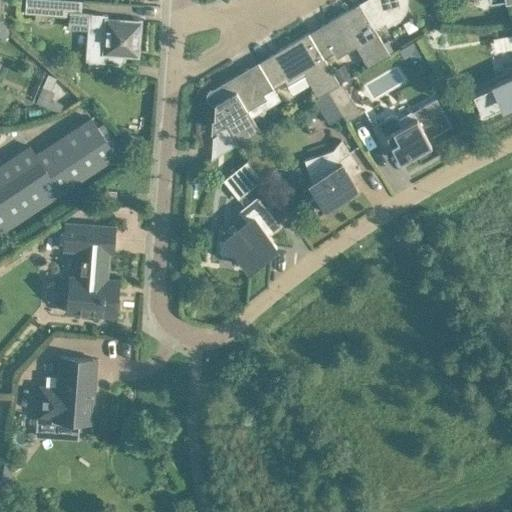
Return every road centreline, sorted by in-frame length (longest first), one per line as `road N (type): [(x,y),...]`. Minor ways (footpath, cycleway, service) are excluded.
road 1 (residential): [(173,78),(158,286),(163,314),(199,337),(219,335),(363,226),(511,142)]
road 2 (residential): [(173,78),(316,0)]
